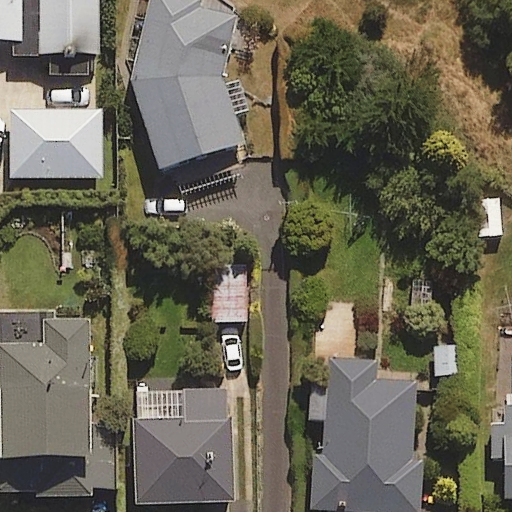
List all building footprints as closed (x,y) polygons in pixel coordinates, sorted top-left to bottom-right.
[(0,0),(0,46),(13,46),(13,61),(53,60),(53,79),(92,78),(91,60),(105,60),(103,0),(0,0)] [(175,170),(184,200),(247,181),(238,150),(248,147),(239,119),(253,114),(242,82),(230,86),(245,7),(208,0),(154,0),(135,103),(158,175),(175,170)] [(102,113),(12,116),(14,183),(104,180),(102,113)] [(248,324),(246,263),(204,265),(205,325),(248,324)] [(7,502),(38,501),(38,506),(96,504),(96,493),(118,492),(117,433),(95,434),(92,321),(47,322),(48,347),(3,348),(7,502)] [(326,461),(317,461),(314,511),(423,511),(425,467),(415,467),(418,379),(378,377),(379,362),(327,360),(326,389),(311,388),(309,427),(328,428),(326,461)] [(237,391),(137,393),(139,508),(239,506),(237,391)] [(511,411),(508,411),(508,428),(493,428),(493,462),(509,461),(509,502),(511,502),(511,411)]
